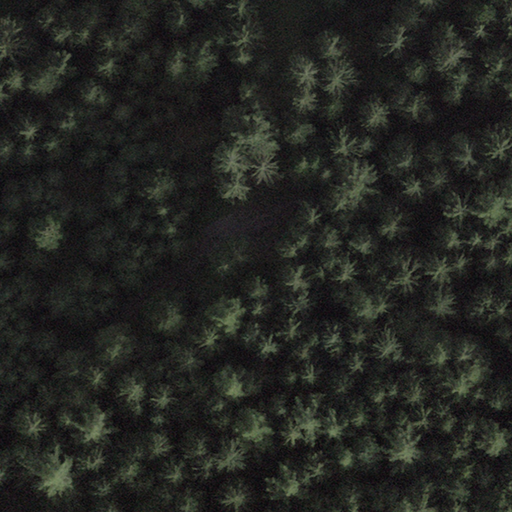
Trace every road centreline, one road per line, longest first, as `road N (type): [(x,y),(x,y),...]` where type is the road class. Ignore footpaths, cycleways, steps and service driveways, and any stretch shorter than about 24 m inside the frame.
road 1 (track): [(511,96),(396,163),(221,240)]
road 2 (track): [(221,240),(76,511)]
road 3 (track): [(221,240),(61,369),(0,446)]
